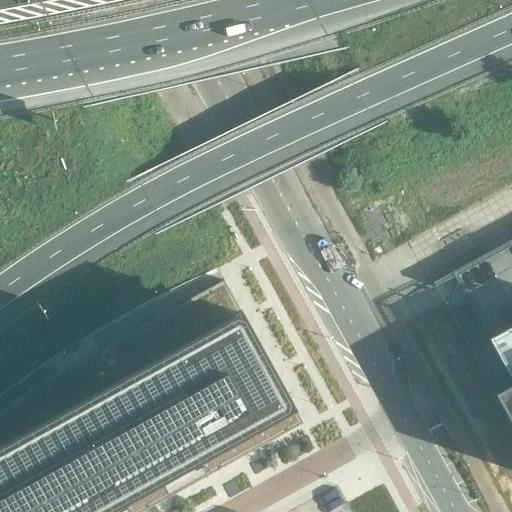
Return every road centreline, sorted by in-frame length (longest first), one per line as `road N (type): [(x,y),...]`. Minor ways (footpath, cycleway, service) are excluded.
road 1 (motorway): [(0,292),(148,198),(511,29)]
road 2 (tertiary): [(386,384),(171,0)]
road 3 (motorway): [(0,65),(311,0)]
road 4 (tertiary): [(454,511),(386,384)]
